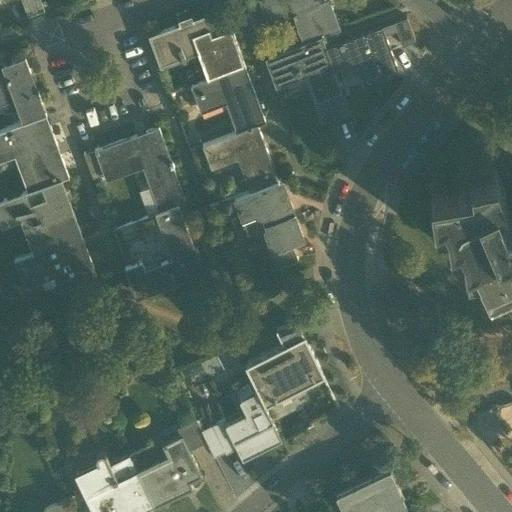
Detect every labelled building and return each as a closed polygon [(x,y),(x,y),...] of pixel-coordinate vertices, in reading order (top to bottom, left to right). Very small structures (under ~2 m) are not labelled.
[(22,0),(28,15),(44,9),(41,0),(22,0)] [(245,0),(253,21),(290,8),(286,0),(245,0)] [(286,0),(290,8),(292,14),(312,6),(310,1),(314,0),(286,0)] [(329,0),(314,0),(310,1),(312,6),(292,14),(301,40),(321,33),(339,26),(329,0)] [(223,5),(203,12),(211,34),(231,27),(223,5)] [(203,12),(191,16),(199,38),(195,39),(198,49),(196,49),(200,60),(203,59),(202,58),(238,45),(231,27),(211,34),(203,12)] [(393,20),(401,44),(415,39),(407,15),(393,20)] [(159,63),(196,49),(198,49),(195,39),(199,38),(191,16),(160,28),(148,32),(159,63)] [(381,24),(325,44),(332,64),(358,55),(368,82),(386,76),(386,75),(398,70),(381,24)] [(325,44),(321,33),(301,40),(265,54),(274,79),(309,66),(320,96),(328,93),(341,89),(332,64),(325,44)] [(203,59),(208,74),(244,61),(238,45),(202,58),(203,59)] [(16,99),(24,122),(46,114),(25,57),(4,65),(2,61),(0,61),(0,94),(13,90),(16,99)] [(208,74),(198,77),(206,98),(225,91),(238,127),(257,120),(264,117),(244,61),(208,74)] [(206,99),(206,98),(198,77),(191,80),(199,102),(206,99)] [(328,93),(336,115),(349,110),(341,89),(328,93)] [(0,105),(16,99),(13,90),(0,94),(0,105)] [(328,93),(320,96),(316,98),(324,119),(336,115),(328,93)] [(0,156),(17,150),(43,141),(54,137),(46,114),(24,122),(0,130),(0,156)] [(277,176),(257,120),(238,127),(212,136),(219,157),(238,151),(251,186),(277,176)] [(153,182),(162,208),(178,202),(185,199),(158,125),(95,148),(105,174),(145,160),(153,182)] [(220,158),(219,157),(212,136),(202,140),(210,162),(220,158)] [(54,137),(43,141),(57,180),(61,178),(68,176),(54,137)] [(31,189),(57,180),(43,141),(17,150),(31,189)] [(83,152),(93,179),(105,174),(95,148),(83,152)] [(478,258),(495,296),(511,293),(511,279),(511,275),(511,208),(505,212),(499,197),(506,193),(494,168),(472,178),(429,184),(434,217),(446,216),(449,239),(462,237),(465,260),(478,258)] [(285,197),(277,176),(251,186),(234,192),(242,214),(261,207),(267,224),(264,225),(271,245),(272,247),(292,239),(291,239),(303,235),(288,195),(285,197)] [(32,215),(44,249),(82,235),(61,178),(57,180),(31,189),(0,200),(0,221),(2,226),(20,220),(32,215)] [(148,213),(155,210),(162,208),(153,182),(138,187),(148,213)] [(203,271),(178,202),(162,208),(155,210),(172,256),(143,267),(141,259),(124,265),(136,296),(203,271)] [(32,215),(20,220),(32,253),(44,249),(32,215)] [(98,280),(82,235),(44,249),(32,253),(14,260),(22,283),(52,272),(60,294),(98,280)] [(269,246),(275,263),(297,254),(292,239),(272,247),(271,245),(269,246)] [(285,341),(289,348),(307,339),(303,332),(297,318),(276,326),(284,342),(285,341)] [(245,361),(258,387),(265,402),(278,396),(275,389),(289,382),(292,389),(324,373),(316,355),(310,358),(307,353),(313,350),(308,339),(307,339),(289,348),(285,341),(284,342),(245,361)] [(316,355),(313,350),(307,353),(310,358),(316,355)] [(278,396),(292,389),(289,382),(275,389),(278,396)] [(282,437),(265,402),(258,387),(239,396),(246,411),(226,420),(225,421),(236,444),(239,449),(249,453),(282,437)] [(195,444),(207,438),(201,426),(195,415),(183,421),(195,444)] [(224,415),(201,426),(207,438),(214,453),(224,448),(225,450),(236,444),(225,421),(226,420),(224,415)] [(128,452),(128,453),(154,506),(193,487),(189,480),(201,474),(181,433),(164,441),(161,436),(128,452)] [(85,495),(91,492),(90,490),(115,478),(108,463),(110,462),(107,456),(104,453),(100,453),(98,456),(98,460),(74,472),(85,495)] [(128,453),(110,462),(108,463),(115,478),(90,490),(91,492),(99,508),(93,511),(141,511),(154,506),(128,453)] [(375,511),(406,511),(396,488),(400,486),(390,463),(334,489),(345,511),(350,511),(371,502),(375,511)] [(91,492),(85,495),(93,511),(99,508),(91,492)] [(71,511),(64,497),(42,508),(44,511),(46,511),(71,511)] [(375,511),(371,502),(350,511),(375,511)]
